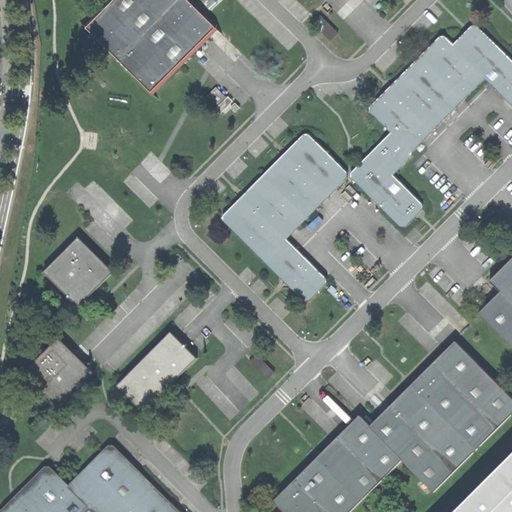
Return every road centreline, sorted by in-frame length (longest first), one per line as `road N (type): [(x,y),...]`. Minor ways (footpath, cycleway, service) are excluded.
road 1 (residential): [(316,365),(190,238),(183,213),(324,58)]
road 2 (residential): [(511,167),(316,365)]
road 3 (residential): [(316,365),(238,446),(235,511)]
road 4 (tertiary): [(1,150),(14,89),(10,0)]
road 5 (residential): [(324,58),(354,69),(427,0)]
